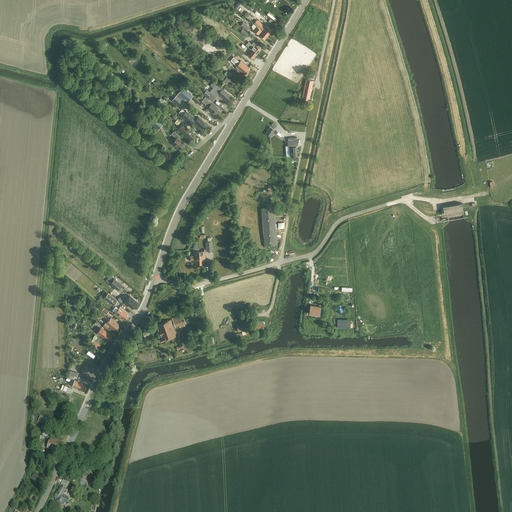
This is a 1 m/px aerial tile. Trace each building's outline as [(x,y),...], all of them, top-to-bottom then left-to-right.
[(251,11),(253,9),(245,3),(243,5),(251,11)] [(254,23),(262,30),(265,26),(257,19),(254,23)] [(262,30),(268,35),(272,30),(266,25),(265,26),(262,30)] [(262,30),(256,26),(253,30),(259,34),(265,39),(268,35),(262,30)] [(248,35),(250,34),(243,28),(240,32),(246,37),(248,35)] [(223,45),(225,43),(220,39),(216,43),(221,47),(223,45)] [(246,45),(257,54),(261,49),(256,45),(253,42),(251,44),(248,42),(246,45)] [(253,59),(257,54),(246,45),(251,49),(247,54),(253,59)] [(236,50),(242,55),(245,51),(239,46),(236,50)] [(249,67),(241,61),(240,62),(233,57),(230,61),(236,66),(235,67),(244,73),(245,72),(246,73),(249,70),(248,69),(249,67)] [(227,84),(233,77),(226,72),(222,69),(220,71),(225,75),(224,77),(223,77),(222,78),(224,80),(224,81),(227,84)] [(309,99),(313,81),(306,79),(302,97),(304,97),(303,99),(308,100),(308,98),(309,99)] [(233,97),(219,85),(214,81),(212,83),(215,85),(209,92),(207,90),(204,93),(209,97),(210,95),(214,98),(218,94),(228,102),(233,97)] [(183,87),(178,93),(185,99),(188,101),(193,96),(183,87)] [(178,93),(176,95),(181,100),(183,101),(185,99),(178,93)] [(176,95),(172,100),(177,105),(179,102),(182,104),(184,102),(183,101),(181,100),(176,95)] [(208,107),(207,108),(216,115),(217,114),(218,115),(221,112),(218,109),(208,100),(205,104),(208,107)] [(181,116),(191,125),(196,119),(186,110),(181,116)] [(153,116),(149,122),(158,130),(163,124),(153,116)] [(204,123),(205,122),(198,116),(194,122),(198,125),(198,126),(199,127),(200,127),(202,129),(203,128),(205,129),(207,126),(204,123)] [(183,124),(179,128),(190,138),(191,138),(193,140),(196,137),(193,135),(194,134),(183,124)] [(270,127),(266,133),(271,137),(275,130),(270,127)] [(176,147),(180,149),(185,143),(178,138),(180,136),(174,130),(171,133),(176,138),(173,142),(177,146),(176,147)] [(297,140),(288,141),(288,146),(290,145),(291,156),(297,156),(296,145),(298,145),(297,140)] [(444,215),(463,212),(462,203),(443,206),(444,215)] [(277,245),(274,207),(261,208),(265,246),(277,245)] [(195,264),(204,264),(204,262),(205,262),(205,251),(199,251),(198,244),(199,244),(199,241),(198,241),(198,239),(195,239),(195,241),(194,241),(195,251),(193,251),(193,257),(189,257),(190,261),(194,261),(194,262),(195,262),(195,264)] [(68,273),(71,276),(78,268),(75,265),(68,273)] [(110,283),(117,290),(122,285),(114,278),(113,280),(110,283)] [(118,301),(108,293),(104,298),(114,306),(118,301)] [(132,308),(137,302),(130,295),(125,301),(132,308)] [(311,305),(308,316),(319,318),(321,307),(311,305)] [(123,320),(124,318),(125,319),(126,318),(128,316),(127,315),(128,314),(120,307),(115,313),(123,320)] [(184,324),(186,323),(183,316),(181,317),(181,315),(172,318),(176,329),(184,326),(184,324)] [(119,324),(111,318),(106,323),(105,322),(103,325),(106,328),(108,326),(114,331),(115,329),(116,330),(119,327),(118,326),(119,324)] [(161,341),(177,336),(171,319),(158,324),(161,330),(159,330),(162,337),(160,338),(161,341)] [(238,332),(247,330),(246,324),(237,325),(238,332)] [(101,328),(97,333),(106,340),(107,339),(109,340),(111,336),(108,334),(109,333),(101,328)] [(78,373),(70,370),(69,374),(70,375),(69,378),(73,379),(74,376),(77,377),(78,373)] [(74,380),(72,386),(82,390),(83,389),(84,390),(86,386),(82,384),(83,383),(74,380)] [(41,415),(38,422),(52,429),(52,428),(55,422),(41,415)] [(57,454),(62,444),(51,439),(48,444),(47,444),(47,445),(45,444),(44,445),(43,444),(42,447),(57,454)] [(54,498),(56,499),(55,500),(56,501),(55,502),(62,506),(63,505),(64,505),(65,504),(66,505),(69,498),(64,495),(67,490),(61,486),(54,498)]
